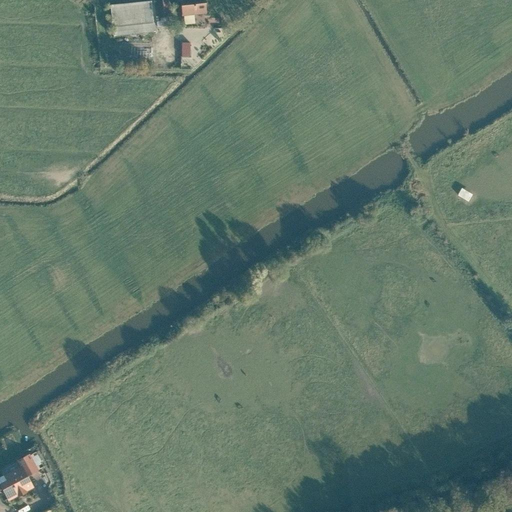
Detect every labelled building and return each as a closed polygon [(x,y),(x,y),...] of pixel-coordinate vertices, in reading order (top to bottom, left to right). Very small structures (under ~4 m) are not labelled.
[(172,15),(171,0),(159,0),(160,16),(172,15)] [(207,0),(180,0),(183,17),(209,14),(207,0)] [(156,32),(153,2),(114,6),(117,36),(156,32)] [(184,41),(184,55),(194,55),(193,41),(184,41)] [(427,75),(421,81),(432,90),(437,83),(427,75)] [(16,461),(19,465),(21,464),(27,475),(38,469),(29,453),(16,461)] [(19,465),(0,475),(0,483),(9,500),(34,486),(27,475),(21,464),(19,465)]
